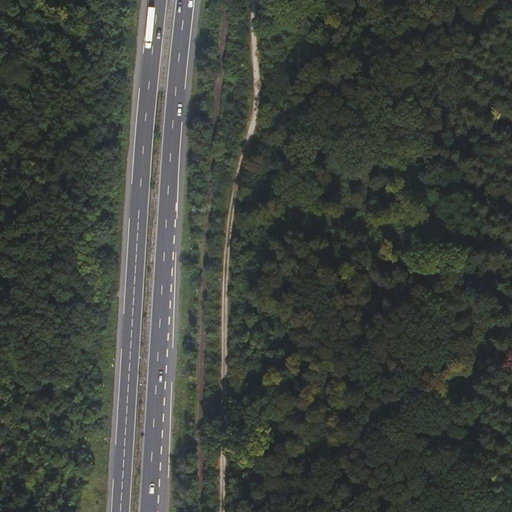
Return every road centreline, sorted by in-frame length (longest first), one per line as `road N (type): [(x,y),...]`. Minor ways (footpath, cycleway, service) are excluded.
road 1 (trunk): [(149,511),(187,0)]
road 2 (trunk): [(158,0),(120,511)]
road 3 (track): [(248,511),(256,208),(274,0)]
